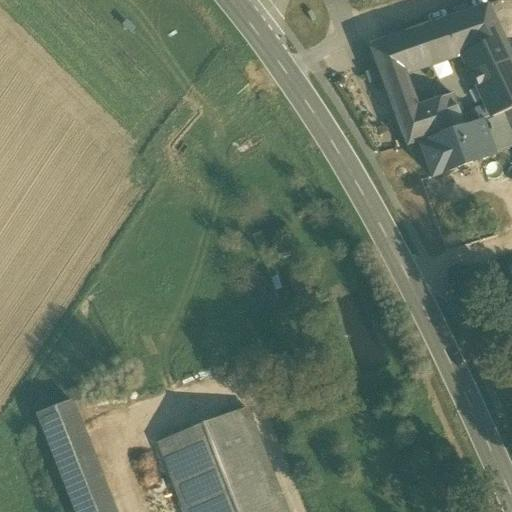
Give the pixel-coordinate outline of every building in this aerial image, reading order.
[(511,64),(485,8),(440,23),(455,58),(461,56),(485,107),(491,119),(506,114),(511,111),(511,64)] [(403,76),(455,58),(440,23),(369,48),(387,96),(409,90),(403,76)] [(407,147),(420,143),(420,142),(430,139),(431,140),(450,133),(450,134),(463,130),(459,119),(455,108),(460,106),(456,95),(420,108),(420,106),(418,102),(414,103),(409,90),(387,96),(395,116),(407,147)] [(480,124),(491,119),(485,107),(459,119),(463,130),(480,124)] [(491,156),(511,147),(511,128),(506,114),(491,119),(480,124),(491,156)] [(480,124),(463,130),(450,134),(450,133),(431,140),(430,139),(420,142),(420,143),(432,177),(491,156),(480,124)] [(361,290),(332,301),(360,377),(389,366),(361,290)] [(114,511),(72,404),(35,418),(71,511),(114,511)] [(157,445),(182,511),(286,511),(278,492),(246,410),(157,445)]
